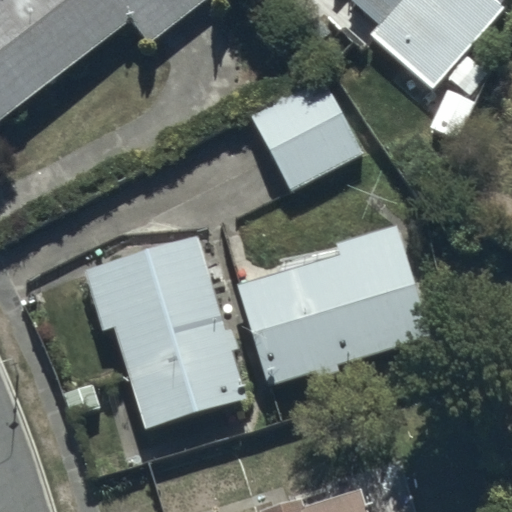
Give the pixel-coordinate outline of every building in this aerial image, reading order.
[(0,0),(0,119),(131,19),(149,41),(202,0),(0,0)] [(351,0),(379,24),(371,33),(431,86),(502,6),(494,0),(351,0)] [(323,77),(250,114),(288,190),(362,153),(323,77)] [(340,252),(241,282),(272,383),(316,370),(318,374),(339,367),(337,360),(430,332),(397,224),(337,242),(340,252)] [(196,232),(86,268),(105,332),(114,329),(147,428),(249,395),(233,347),(237,346),(230,325),(226,326),(196,232)] [(260,511),(368,511),(360,485),(301,504),(298,495),(259,507),(260,511)]
